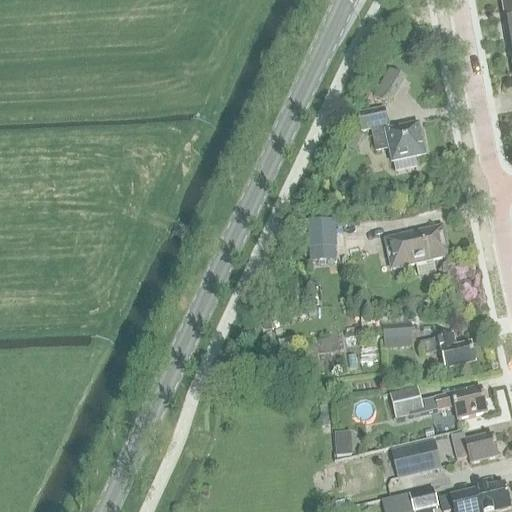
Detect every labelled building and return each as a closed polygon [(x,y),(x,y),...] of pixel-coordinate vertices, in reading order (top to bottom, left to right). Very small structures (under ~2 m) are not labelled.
[(511,18),(511,0),(500,0),(504,20),(511,18)] [(389,71),(384,80),(398,88),(404,79),(389,71)] [(388,134),(383,111),(357,117),(360,136),(370,134),(374,155),(389,152),(392,164),(423,158),(417,128),(388,134)] [(334,224),(306,225),(307,252),(308,252),(309,264),(336,263),(335,250),(336,250),(334,224)] [(448,259),(442,230),(384,243),(391,272),(448,259)] [(424,340),(422,320),(380,322),(382,343),(424,340)] [(455,350),(452,337),(434,341),(435,343),(419,346),(422,358),(440,354),(444,372),(475,365),(470,346),(455,350)] [(417,390),(389,397),(395,422),(407,419),(405,406),(420,403),(417,390)] [(420,403),(405,406),(407,419),(408,420),(453,410),(456,423),(487,415),(481,390),(450,398),(450,397),(420,404),(420,403)] [(338,455),(353,455),(353,432),(339,432),(338,455)] [(464,444),(463,437),(452,440),(457,461),(467,458),(469,466),(497,459),(492,437),(464,444)] [(441,471),(434,442),(390,452),(397,481),(441,471)] [(504,511),(509,511),(503,485),(473,492),(473,494),(439,502),(441,511),(504,511)] [(408,496),(389,501),(391,511),(424,511),(431,510),(437,509),(432,490),(408,496)]
